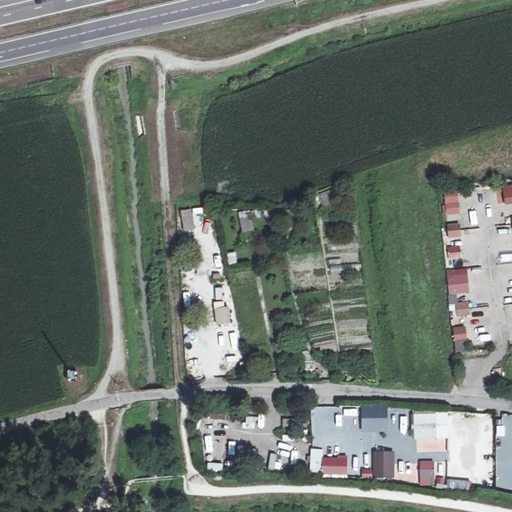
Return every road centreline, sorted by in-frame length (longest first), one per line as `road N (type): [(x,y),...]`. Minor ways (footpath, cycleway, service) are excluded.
road 1 (track): [(444,0),(323,26),(230,63),(176,66),(161,75),(179,392)]
road 2 (unclassified): [(0,429),(98,402),(179,392),(361,389),(511,406)]
road 3 (track): [(176,66),(146,53),(116,54),(93,66),(88,80),(116,330),(98,402)]
road 4 (motorway): [(0,53),(229,0)]
